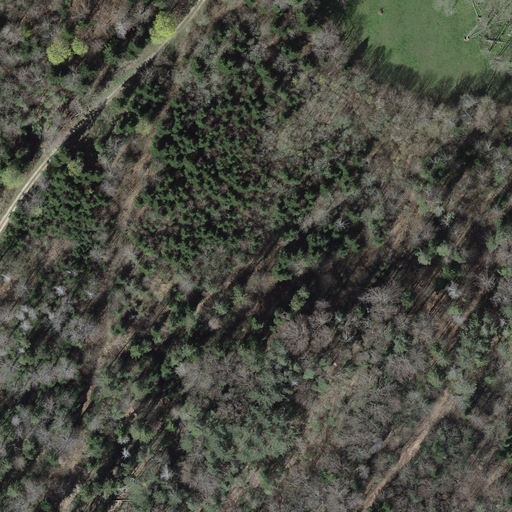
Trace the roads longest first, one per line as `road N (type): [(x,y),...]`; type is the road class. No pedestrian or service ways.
road 1 (track): [(364,511),(430,421),(450,345),(511,196)]
road 2 (track): [(199,0),(178,31),(79,118),(0,217)]
road 3 (track): [(178,31),(101,215)]
